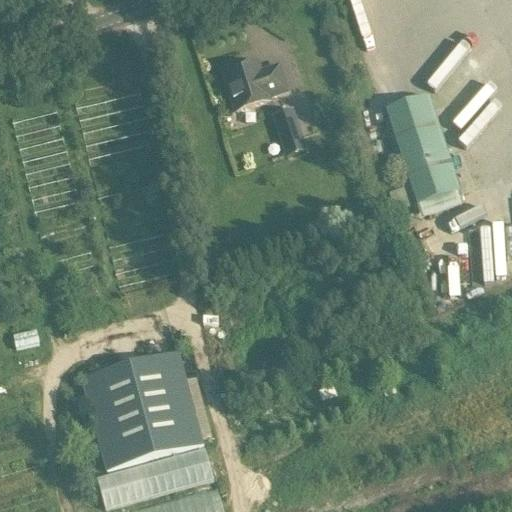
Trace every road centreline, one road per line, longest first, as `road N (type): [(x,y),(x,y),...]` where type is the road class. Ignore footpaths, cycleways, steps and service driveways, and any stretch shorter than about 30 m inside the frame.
road 1 (unknown): [(188,318),(209,355),(244,511)]
road 2 (unclassified): [(0,58),(162,0)]
